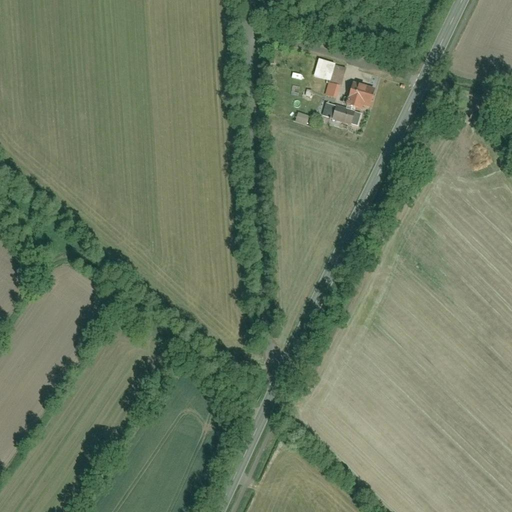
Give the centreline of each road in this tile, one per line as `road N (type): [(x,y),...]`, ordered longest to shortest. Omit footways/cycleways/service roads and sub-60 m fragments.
road 1 (residential): [(276,390),(251,31)]
road 2 (tertiary): [(276,390),(420,81)]
road 3 (residential): [(420,81),(251,31)]
road 4 (tertiary): [(220,511),(276,390)]
